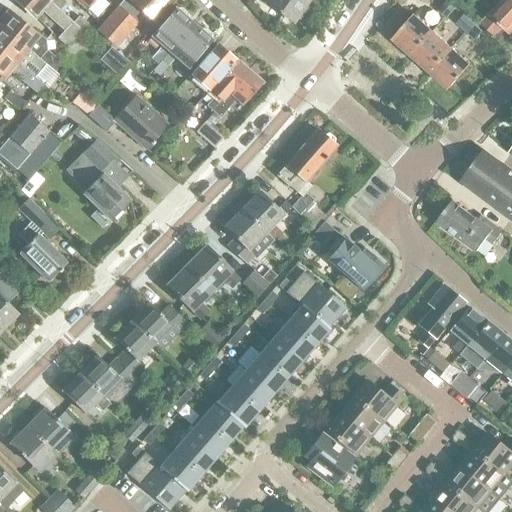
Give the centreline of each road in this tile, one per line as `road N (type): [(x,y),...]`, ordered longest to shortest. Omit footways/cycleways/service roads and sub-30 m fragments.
road 1 (tertiary): [(0,406),(310,82)]
road 2 (residential): [(381,505),(448,422),(444,404),(360,337)]
road 3 (residential): [(266,464),(267,444),(360,337)]
road 4 (residential): [(417,172),(310,82)]
road 5 (residential): [(417,172),(511,82)]
road 6 (residential): [(215,0),(310,82)]
